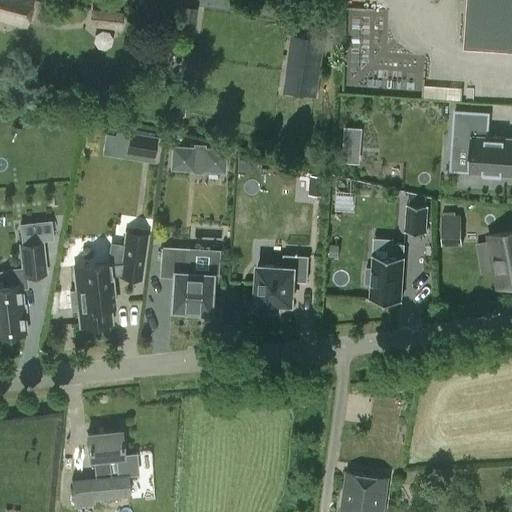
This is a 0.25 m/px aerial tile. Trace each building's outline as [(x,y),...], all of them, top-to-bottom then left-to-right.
[(33,0),(0,0),(0,20),(26,28),(33,0)] [(511,0),(467,0),(464,44),(511,46),(511,0)] [(180,6),(178,29),(192,31),(195,8),(180,6)] [(378,84),(424,85),(424,54),(389,53),(390,7),(353,7),(352,57),(394,58),(393,77),(378,76),(378,84)] [(88,26),(122,30),(124,12),(90,8),(88,26)] [(292,43),(285,92),(312,96),(315,96),(322,47),(315,46),(292,43)] [(449,96),(450,87),(425,84),(424,93),(449,96)] [(511,137),(487,136),(489,112),(455,110),(453,135),(458,136),(458,148),(469,148),(468,167),(484,168),(483,175),(501,176),(501,169),(511,170),(511,137)] [(344,124),(341,157),(359,159),(362,126),(344,124)] [(106,134),(103,153),(127,157),(127,153),(154,157),(157,138),(116,131),(116,135),(106,134)] [(169,169),(193,170),(193,172),(202,173),(202,171),(226,173),(228,149),(205,147),(205,144),(193,143),(193,146),(171,144),(169,169)] [(309,175),(308,188),(324,189),(325,175),(309,175)] [(404,230),(426,232),(428,204),(406,202),(404,230)] [(462,245),(461,215),(454,215),(454,207),(441,208),(442,245),(462,245)] [(511,228),(489,233),(499,285),(511,282),(511,228)] [(81,325),(112,321),(110,305),(115,304),(111,275),(121,274),(142,277),(147,234),(126,232),(125,243),(112,242),(109,262),(75,265),(77,289),(70,290),(72,309),(79,308),(81,325)] [(10,333),(27,331),(22,286),(27,286),(26,274),(46,272),(42,241),(21,244),(24,267),(7,268),(8,283),(0,284),(0,336),(10,336),(10,333)] [(486,241),(475,242),(480,271),(491,269),(486,241)] [(372,253),(371,267),(366,267),(365,282),(370,283),(370,297),(401,299),(404,255),(405,243),(393,243),(392,254),(372,253)] [(162,245),(160,273),(174,274),(172,308),(210,310),(213,272),(188,270),(190,247),(162,245)] [(330,245),(329,255),(338,255),(339,245),(330,245)] [(308,281),(309,255),(284,253),(283,266),(258,264),(256,305),(260,306),(260,310),(274,310),(274,306),(279,306),(279,301),(292,302),(294,280),(308,281)] [(121,428),(88,432),(91,459),(94,459),(96,476),(73,479),(76,505),(92,503),(91,499),(132,494),(129,472),(139,471),(137,454),(124,455),(121,428)] [(348,470),(341,511),(383,511),(389,476),(348,470)]
